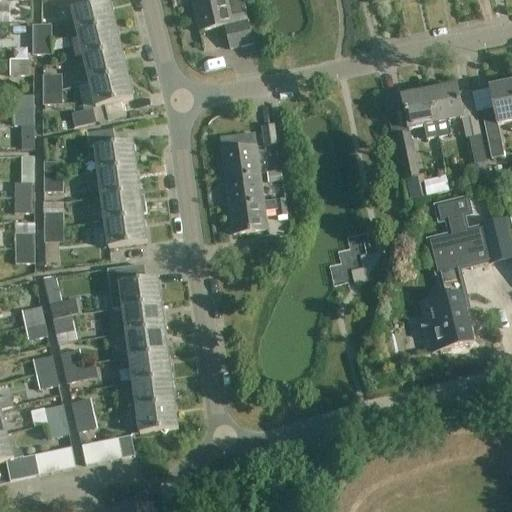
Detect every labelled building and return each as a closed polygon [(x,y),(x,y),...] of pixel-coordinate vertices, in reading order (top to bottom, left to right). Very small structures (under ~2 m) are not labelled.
[(233,26),(230,16),(245,13),(242,0),(217,0),(192,6),(199,34),(233,26)] [(72,11),(78,36),(115,27),(109,2),(72,11)] [(0,9),(0,23),(10,24),(10,9),(0,9)] [(230,52),(253,46),(248,23),(237,26),(238,30),(225,33),(230,52)] [(32,27),(32,43),(52,43),(52,27),(32,27)] [(78,36),(84,61),(121,52),(115,27),(78,36)] [(32,43),(33,57),(52,57),(52,43),(32,43)] [(84,61),(90,86),(127,77),(121,52),(84,61)] [(10,63),(10,78),(29,78),(29,63),(10,63)] [(43,77),(43,92),(62,92),(62,77),(43,77)] [(90,86),(96,110),(113,106),(133,101),(127,77),(90,86)] [(481,114),(488,146),(491,161),(504,158),(498,127),(511,124),(511,84),(489,89),(493,111),(481,114)] [(456,88),(428,93),(438,141),(451,138),(448,124),(463,121),(456,88)] [(43,92),(43,107),(62,107),(62,92),(43,92)] [(438,141),(428,93),(402,99),(409,132),(423,129),(426,142),(438,140),(438,141)] [(14,98),(14,113),(35,113),(34,97),(14,98)] [(76,131),(85,128),(117,120),(113,106),(96,110),(81,115),(72,117),(76,131)] [(14,113),(15,129),(35,128),(35,113),(14,113)] [(277,146),(274,127),(262,128),(265,148),(277,146)] [(95,150),(98,175),(136,170),(132,145),(116,147),(113,133),(85,137),(87,151),(95,150)] [(413,152),(410,135),(396,138),(406,189),(408,196),(420,193),(417,178),(411,152),(413,152)] [(247,138),(248,149),(256,148),(255,137),(247,138)] [(469,140),(474,167),(487,164),(481,137),(469,140)] [(222,153),(226,181),(260,176),(256,148),(248,149),(235,151),(222,153)] [(43,165),(43,180),(63,180),(63,165),(43,165)] [(98,175),(102,200),(139,195),(136,170),(98,175)] [(268,185),(282,183),(282,173),(267,174),(268,185)] [(226,181),(230,209),(264,204),(260,176),(226,181)] [(43,180),(43,195),(63,195),(63,180),(43,180)] [(435,194),(458,189),(456,181),(433,185),(435,194)] [(14,186),(15,202),(34,202),(34,186),(14,186)] [(102,200),(105,225),(143,220),(142,216),(146,216),(145,204),(141,205),(139,195),(102,200)] [(467,232),(464,218),(472,216),(468,199),(435,207),(439,224),(446,222),(449,236),(428,242),(436,276),(439,276),(445,299),(428,303),(435,332),(427,334),(432,354),(473,344),(465,311),(469,310),(459,270),(489,263),(490,265),(511,259),(511,248),(505,221),(480,227),(480,229),(467,232)] [(233,237),(267,232),(265,214),(276,212),(276,218),(288,217),(285,201),(264,204),(230,209),(233,237)] [(15,202),(15,216),(34,216),(34,202),(15,202)] [(44,215),(44,229),(63,229),(63,215),(44,215)] [(143,220),(105,225),(109,251),(146,245),(143,220)] [(44,229),(44,245),(63,245),(63,229),(44,229)] [(354,287),(351,272),(363,269),(360,258),(376,254),(371,234),(359,237),(347,240),(349,251),(337,254),(341,266),(329,268),(333,289),(347,285),(348,288),(354,287)] [(15,236),(15,252),(34,252),(34,236),(15,236)] [(261,254),(281,252),(279,238),(260,240),(261,254)] [(15,252),(15,266),(35,266),(34,252),(15,252)] [(120,286),(123,311),(161,307),(158,281),(120,286)] [(49,308),(52,322),(72,318),(68,303),(49,308)] [(123,311),(126,337),(164,332),(161,307),(123,311)] [(22,314),(25,328),(45,324),(41,310),(22,314)] [(52,322),(55,338),(75,333),(72,318),(52,322)] [(25,328),(29,344),(48,339),(45,324),(25,328)] [(126,337),(130,362),(167,357),(164,332),(126,337)] [(60,357),(63,371),(83,367),(80,353),(60,357)] [(130,362),(133,387),(171,382),(167,357),(130,362)] [(33,363),(36,378),(56,373),(52,358),(33,363)] [(63,371),(67,387),(86,383),(83,367),(63,371)] [(36,378),(39,393),(59,388),(56,373),(36,378)] [(133,387),(136,412),(174,407),(171,382),(133,387)] [(0,413),(0,412),(12,409),(9,398),(0,400),(0,413)] [(71,406),(74,421),(94,417),(91,401),(71,406)] [(174,407),(136,412),(139,436),(177,431),(174,407)] [(44,412),(47,428),(66,423),(63,408),(44,412)] [(74,421),(78,436),(97,431),(94,417),(74,421)] [(47,428),(50,442),(69,437),(66,423),(47,428)] [(0,439),(0,466),(5,465),(8,485),(39,479),(35,458),(23,461),(21,454),(15,449),(10,450),(7,438),(0,439)] [(130,438),(118,440),(122,462),(134,460),(130,438)] [(118,440),(106,443),(110,465),(122,462),(118,440)] [(94,445),(98,467),(110,465),(106,443),(94,445)] [(86,469),(98,467),(94,445),(82,448),(86,469)] [(70,450),(58,453),(62,474),(74,472),(70,450)] [(58,453),(46,456),(51,477),(62,474),(58,453)] [(46,456),(35,458),(39,479),(51,477),(46,456)]
